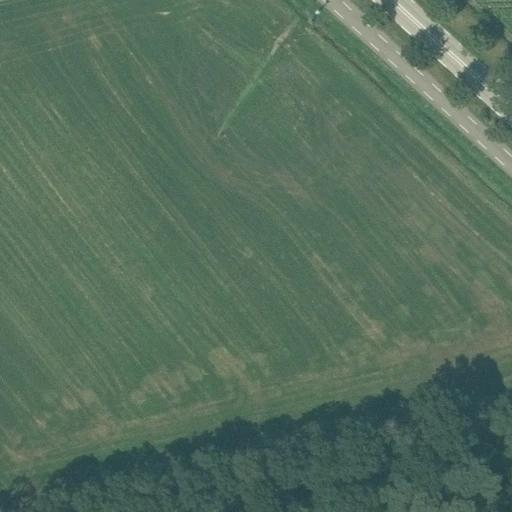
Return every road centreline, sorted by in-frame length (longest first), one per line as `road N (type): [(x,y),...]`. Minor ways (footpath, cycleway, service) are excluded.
road 1 (unclassified): [(511,165),(331,0)]
road 2 (primary): [(511,109),(392,0)]
